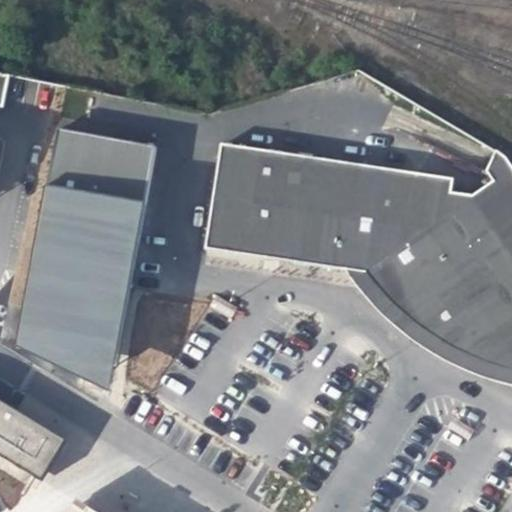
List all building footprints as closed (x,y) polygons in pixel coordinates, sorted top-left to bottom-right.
[(155,148),(55,129),(37,228),(38,228),(136,246),(137,246),(155,148)] [(454,197),(450,219),(412,213),(418,177),(224,146),(205,263),(385,292),(398,308),(429,334),(463,354),(491,366),(511,372),(511,168),(502,153),(492,145),(478,163),(491,183),(486,189),(475,200),(454,197)] [(456,183),(418,177),(412,213),(450,219),(454,197),(456,183)] [(136,246),(38,228),(15,348),(109,396),(136,246)] [(0,341),(11,344),(25,284),(13,282),(0,341)] [(0,452),(43,480),(63,440),(0,401),(0,452)] [(95,511),(77,501),(57,511),(95,511)]
